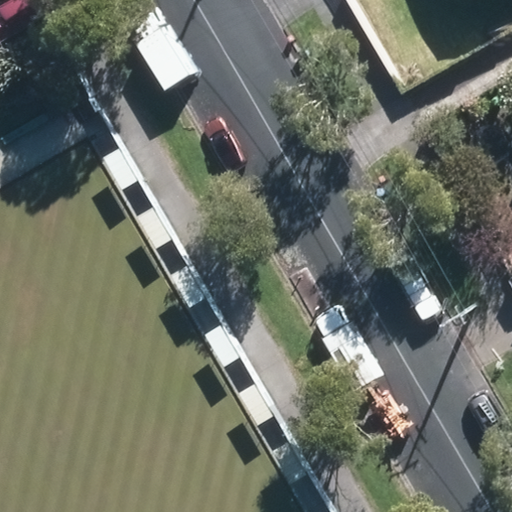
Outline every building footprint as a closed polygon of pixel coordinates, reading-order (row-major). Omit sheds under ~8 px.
[(113,144),(132,176),(149,167),(130,134),(113,144)] [(169,234),(185,225),(166,193),(150,202),(169,234)] [(201,290),(217,281),(198,249),(182,258),(201,290)] [(235,352),(251,342),(232,310),(217,320),(235,352)] [(266,406),(282,397),(263,365),(247,374),(266,406)] [(300,468),(317,458),(299,426),(282,436),(300,468)]
